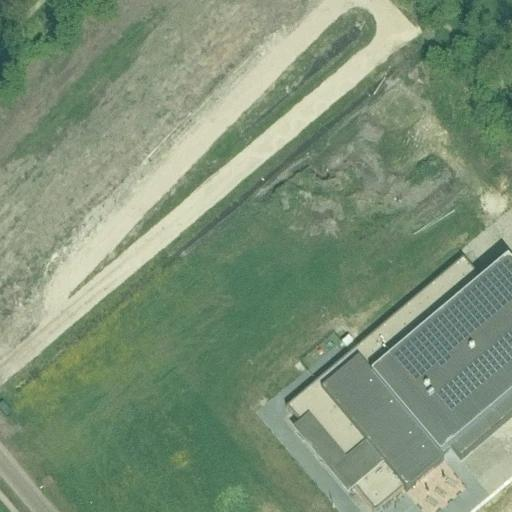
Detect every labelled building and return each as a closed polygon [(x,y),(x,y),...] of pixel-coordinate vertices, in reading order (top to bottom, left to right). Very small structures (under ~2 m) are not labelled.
[(136,26),(163,0),(125,0),(118,8),(136,26)] [(253,0),(213,0),(245,31),(265,11),(263,10),(253,0)] [(198,35),(176,58),(210,91),(234,67),(211,45),(221,35),(204,18),(193,30),(198,35)] [(143,90),(132,101),(167,136),(184,119),(162,98),(171,89),(149,68),(136,82),(143,90)] [(150,153),(167,136),(132,101),(120,113),(113,106),(99,120),(120,141),(128,132),(150,153)] [(87,147),(76,159),(111,194),(128,176),(105,154),(114,146),(94,127),(80,141),(87,147)] [(111,194),(76,159),(61,174),(54,168),(44,178),(63,197),(72,189),(94,211),(111,194)] [(34,196),(17,213),(55,251),(72,234),(51,213),(59,204),(39,184),(30,193),(34,196)] [(55,251),(17,213),(5,225),(0,219),(0,247),(5,252),(14,244),(39,268),(55,251)] [(482,286),(462,263),(286,412),(369,511),(380,511),(451,453),(460,464),(511,420),(511,271),(507,265),(482,286)]
